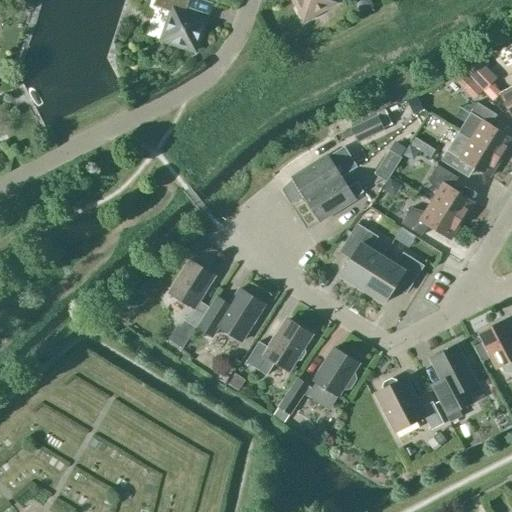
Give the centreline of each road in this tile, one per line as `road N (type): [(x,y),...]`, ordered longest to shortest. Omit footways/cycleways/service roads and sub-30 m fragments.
road 1 (residential): [(0,185),(194,87),(232,47),(247,0)]
road 2 (residential): [(469,305),(380,340),(286,280),(264,237)]
